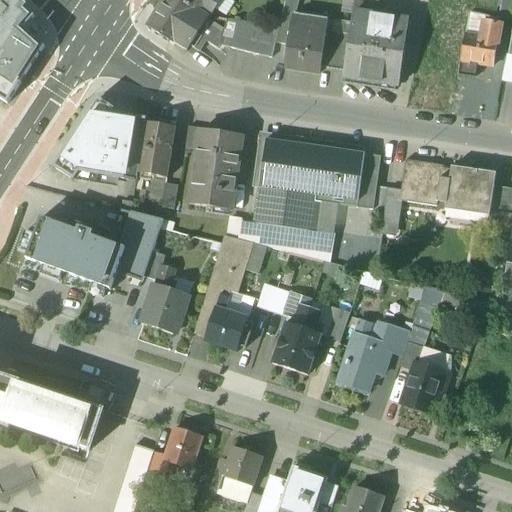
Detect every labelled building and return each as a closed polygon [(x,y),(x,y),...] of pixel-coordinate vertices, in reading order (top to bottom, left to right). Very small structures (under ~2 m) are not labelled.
[(34,18),(14,0),(0,0),(0,101),(6,106),(44,48),(25,30),(34,18)] [(163,0),(148,28),(186,53),(190,47),(208,20),(209,18),(192,7),(180,0),(163,0)] [(203,0),(202,3),(197,0),(192,7),(209,18),(220,0),(203,0)] [(286,0),(279,28),(276,44),(289,46),(291,34),(292,34),(294,19),(298,0),(286,0)] [(377,0),(355,0),(354,13),(375,16),(377,0)] [(511,0),(501,0),(498,19),(511,21),(511,0)] [(375,16),(354,13),(350,36),(349,45),(344,79),(398,87),(407,21),(375,16)] [(486,17),(469,14),(465,36),(481,39),(484,23),(485,23),(486,17)] [(310,21),(294,19),(292,34),(291,34),(289,46),(286,70),(320,75),(321,69),(325,39),(308,37),(310,21)] [(224,31),(208,20),(190,47),(199,53),(206,42),(218,50),(221,45),(224,31)] [(279,28),(227,21),(224,31),(221,45),(272,58),(276,44),(279,28)] [(327,24),(310,21),(308,37),(325,39),(326,33),(327,24)] [(485,23),(484,23),(481,39),(497,42),(500,25),(485,23)] [(337,34),(326,33),(325,39),(321,69),(331,71),(337,34)] [(511,33),(511,34),(508,56),(507,56),(501,83),(511,84),(511,33)] [(350,36),(337,34),(331,71),(343,72),(349,45),(350,36)] [(481,39),(465,36),(460,62),(477,65),(492,67),(497,42),(481,39)] [(477,65),(460,62),(458,76),(475,79),(477,65)] [(80,175),(136,185),(146,124),(146,121),(114,116),(115,111),(98,101),(53,170),(74,183),(80,175)] [(175,129),(146,124),(138,175),(167,180),(175,129)] [(201,130),(188,128),(185,150),(197,152),(200,132),(201,132),(201,130)] [(197,152),(189,206),(231,212),(236,178),(237,178),(238,168),(238,167),(242,138),(201,132),(200,132),(197,152)] [(365,155),(266,141),(254,225),(309,232),(314,197),(337,200),(357,203),(358,203),(365,156),(365,155)] [(380,158),(365,156),(358,203),(357,203),(356,209),(373,212),(376,188),(380,158)] [(443,168),(405,162),(401,192),(399,202),(401,203),(437,208),(443,168)] [(496,176),(451,169),(445,207),(490,213),(493,188),(494,188),(496,176)] [(178,187),(165,185),(162,208),(174,211),(178,187)] [(388,190),(376,188),(373,212),(385,213),(388,190)] [(511,190),(494,188),(493,188),(490,213),(511,216),(511,190)] [(401,192),(388,190),(385,213),(382,236),(396,239),(401,203),(399,202),(401,192)] [(337,200),(314,197),(309,232),(332,236),(337,200)] [(163,222),(133,215),(121,249),(125,250),(116,274),(142,283),(144,279),(152,254),(163,222)] [(242,221),(231,219),(229,220),(226,238),(238,242),(241,223),(242,221)] [(76,233),(43,221),(29,262),(111,290),(116,274),(125,250),(121,249),(92,239),(94,233),(78,227),(76,233)] [(241,223),(238,242),(253,245),(329,265),(334,236),(332,236),(309,232),(254,225),(241,223)] [(226,238),(224,238),(194,336),(205,340),(218,296),(229,300),(231,294),(237,296),(253,245),(238,242),(226,238)] [(165,258),(152,254),(144,279),(156,282),(161,268),(162,268),(165,258)] [(511,265),(507,264),(502,295),(511,296),(511,265)] [(162,268),(161,268),(156,282),(154,289),(172,295),(177,281),(176,280),(175,284),(172,283),(175,272),(162,268)] [(192,286),(177,281),(172,295),(187,300),(192,286)] [(265,286),(257,309),(270,314),(277,291),(265,286)] [(172,295),(154,289),(143,324),(176,334),(180,320),(185,321),(189,308),(185,307),(187,300),(172,295)] [(291,295),(277,291),(270,314),(283,318),(291,296),(291,295)] [(291,295),(291,296),(283,318),(288,320),(288,319),(295,321),(299,307),(308,310),(310,302),(291,295)] [(205,340),(203,344),(237,354),(239,348),(246,350),(254,326),(246,324),(247,320),(225,313),(229,300),(218,296),(205,340)] [(308,310),(299,307),(295,321),(288,319),(288,320),(286,325),(303,331),(310,311),(308,310)] [(321,314),(310,311),(303,331),(321,337),(324,328),(317,326),(321,314)] [(335,311),(326,339),(340,344),(349,315),(335,311)] [(378,328),(359,321),(355,335),(338,384),(339,385),(340,384),(366,393),(366,394),(368,394),(375,373),(383,376),(390,355),(389,354),(397,330),(379,324),(378,328)] [(286,325),(280,344),(275,342),(271,353),(276,355),(272,366),(290,371),(303,331),(286,325)] [(397,330),(389,354),(390,355),(402,359),(407,344),(410,335),(397,330)] [(321,337),(303,331),(290,371),(307,377),(310,368),(315,369),(319,358),(314,357),(321,337)] [(423,349),(407,344),(402,359),(399,368),(412,373),(415,366),(417,367),(423,349)] [(417,367),(415,366),(412,373),(402,404),(407,406),(406,410),(423,416),(424,412),(429,414),(434,400),(440,402),(445,385),(439,384),(443,375),(417,367)] [(101,414),(0,379),(0,424),(87,455),(101,414)] [(202,440),(175,431),(165,458),(164,463),(175,467),(191,472),(202,440)] [(155,454),(138,448),(119,504),(136,509),(139,500),(147,478),(154,455),(155,454)] [(263,459),(232,449),(227,465),(218,492),(248,502),(251,494),(263,459)] [(154,455),(147,478),(158,482),(164,463),(165,458),(154,455)] [(175,467),(164,463),(158,482),(167,485),(169,486),(175,467)] [(220,463),(212,490),(218,492),(227,465),(220,463)] [(308,470),(301,468),(296,472),(310,476),(308,470)] [(296,472),(293,470),(288,484),(278,511),(315,511),(318,505),(323,492),(326,482),(310,476),(296,472)] [(158,482),(147,478),(139,500),(153,505),(157,492),(164,494),(167,485),(158,482)] [(278,511),(288,484),(271,478),(259,511),(278,511)] [(329,494),(323,492),(318,505),(325,508),(329,494)] [(380,511),(384,501),(359,492),(351,511),(347,511),(344,511),(343,511),(380,511)] [(257,511),(262,498),(251,494),(248,502),(245,511),(257,511)]
